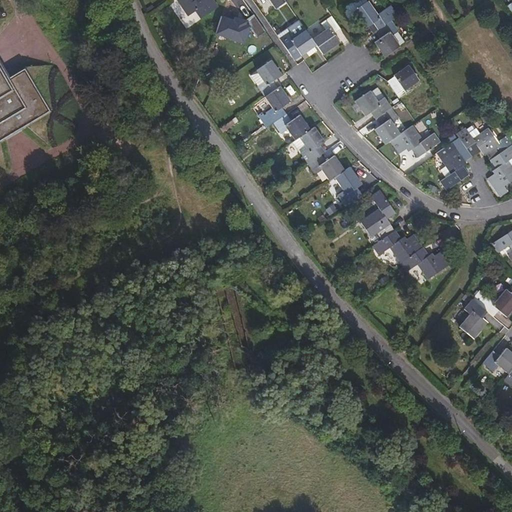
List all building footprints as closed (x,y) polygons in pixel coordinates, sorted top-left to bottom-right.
[(217,0),(183,0),(195,17),(202,12),(208,20),(223,9),(217,0)] [(281,11),(289,5),(285,0),(274,0),(273,1),(281,11)] [(373,5),(370,0),(367,0),(358,6),(362,12),(373,5)] [(370,33),(378,27),(382,33),(396,24),(389,14),(383,19),(373,5),(362,12),(358,15),(365,25),(370,33)] [(365,25),(358,15),(362,12),(358,6),(348,14),(358,29),(365,25)] [(325,25),(330,32),(317,41),(321,47),(327,55),(344,44),(338,36),(345,30),(337,18),(325,25)] [(396,38),(402,34),(396,24),(382,33),(387,40),(379,45),(389,61),(404,51),(396,38)] [(305,58),(321,47),(317,41),(311,32),(299,40),(294,33),(284,40),(294,54),(300,50),(305,58)] [(294,54),(299,62),(305,58),(300,50),(294,54)] [(262,88),(269,99),(283,89),(278,82),(286,77),(276,62),(261,72),(269,83),(262,88)] [(407,93),(422,83),(412,68),(396,78),(398,80),(390,85),(402,101),(409,96),(407,93)] [(0,77),(0,140),(47,113),(22,71),(3,82),(0,77)] [(277,110),(270,115),(277,126),(291,116),(286,109),(294,104),(284,89),(283,89),(269,99),(277,110)] [(376,113),(381,120),(394,111),(387,101),(380,105),(373,94),(358,104),(368,119),(376,113)] [(377,132),(387,147),(393,143),(402,137),(395,126),(401,121),(394,111),(381,120),(385,127),(377,132)] [(298,142),(302,140),(313,132),(303,117),(295,123),(291,116),(277,126),(285,136),(291,132),(298,142)] [(426,144),(415,128),(402,137),(393,143),(402,157),(408,152),(410,155),(415,152),(420,161),(442,146),(436,137),(426,144)] [(303,156),(310,166),(324,157),(319,150),(327,144),(317,129),(313,132),(302,140),(310,151),(303,156)] [(468,131),(459,137),(461,140),(474,159),(482,154),(485,158),(488,156),(492,163),(505,154),(490,131),(475,142),(468,131)] [(467,164),(474,159),(461,140),(439,156),(453,177),(442,184),(448,194),(470,178),(464,170),(469,167),(467,164)] [(511,162),(511,149),(505,154),(492,163),(498,171),(494,173),(496,177),(489,181),(498,194),(511,184),(511,167),(510,164),(511,162)] [(331,184),(337,180),(347,173),(336,158),(328,164),(324,157),(310,166),(317,176),(324,172),(331,184)] [(363,187),(352,170),(347,173),(337,180),(346,194),(340,198),(346,209),(360,199),(356,192),(363,187)] [(380,236),(384,243),(397,234),(388,221),(397,215),(382,193),(373,199),(381,212),(362,225),(373,241),(380,236)] [(511,232),(493,245),(499,255),(510,247),(511,250),(511,232)] [(407,275),(419,267),(430,259),(424,250),(415,237),(408,241),(406,239),(402,242),(397,234),(384,243),(374,249),(380,258),(391,250),(407,275)] [(435,258),(434,256),(430,259),(419,267),(429,282),(452,267),(442,254),(435,258)] [(496,302),(490,297),(482,307),(486,310),(494,317),(499,311),(506,318),(511,311),(511,295),(511,294),(506,290),(496,302)] [(488,324),(480,317),(486,310),(482,307),(474,300),(465,310),(471,316),(461,327),(474,339),(488,324)] [(493,372),(498,366),(508,374),(511,369),(511,353),(506,349),(499,357),(494,351),(483,364),(493,372)]
